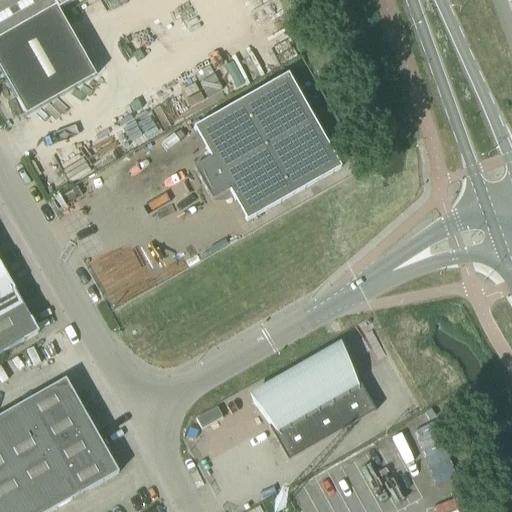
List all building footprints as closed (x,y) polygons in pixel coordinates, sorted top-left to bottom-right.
[(0,0),(0,39),(55,8),(57,11),(75,0),(0,0)] [(57,11),(55,8),(0,39),(0,72),(25,117),(94,77),(57,11)] [(209,159),(192,169),(201,185),(313,122),(287,75),(192,129),(209,159)] [(245,222),(340,169),(313,122),(201,185),(210,201),(228,192),(245,222)] [(0,317),(21,305),(6,278),(0,280),(0,317)] [(23,342),(37,334),(21,305),(0,317),(0,354),(23,342)] [(338,344),(247,396),(253,404),(269,426),(267,428),(287,462),(375,412),(342,355),(338,344)] [(64,380),(17,407),(31,431),(78,404),(64,380)] [(44,454),(91,427),(78,404),(31,431),(44,454)] [(17,407),(0,416),(0,447),(13,471),(44,454),(31,431),(17,407)] [(57,477),(104,450),(91,427),(44,454),(57,477)] [(0,447),(0,478),(13,471),(0,447)] [(70,501),(117,474),(104,450),(57,477),(70,501)] [(50,511),(70,501),(57,477),(44,454),(13,471),(36,511),(50,511)] [(0,511),(36,511),(13,471),(0,478),(0,511)]
